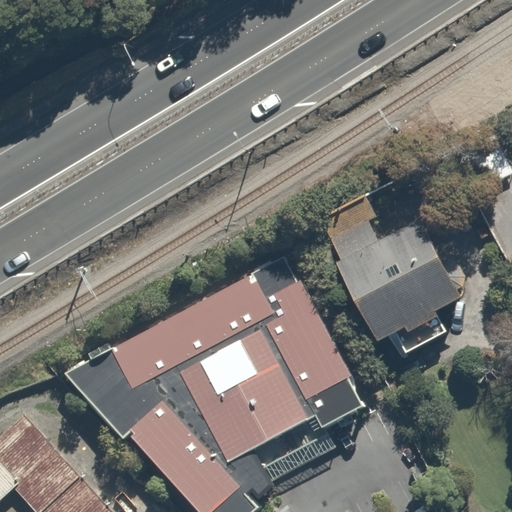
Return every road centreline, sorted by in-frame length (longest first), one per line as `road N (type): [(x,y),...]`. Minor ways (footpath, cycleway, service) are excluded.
road 1 (trunk): [(417,0),(0,253)]
road 2 (trunk): [(0,181),(298,0)]
